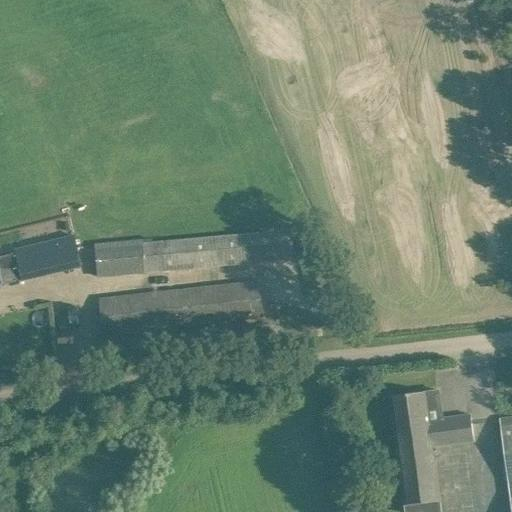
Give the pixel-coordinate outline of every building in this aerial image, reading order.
[(272,257),(268,229),(142,243),(141,239),(93,245),(97,276),(272,257)] [(17,253),(0,256),(0,270),(3,285),(23,280),(82,266),(74,235),(16,249),(17,253)] [(258,281),(99,298),(103,334),(262,317),(258,281)] [(428,420),(425,391),(390,396),(405,511),(441,511),(432,446),(474,440),(471,414),(428,420)] [(511,511),(511,418),(500,420),(511,511)]
